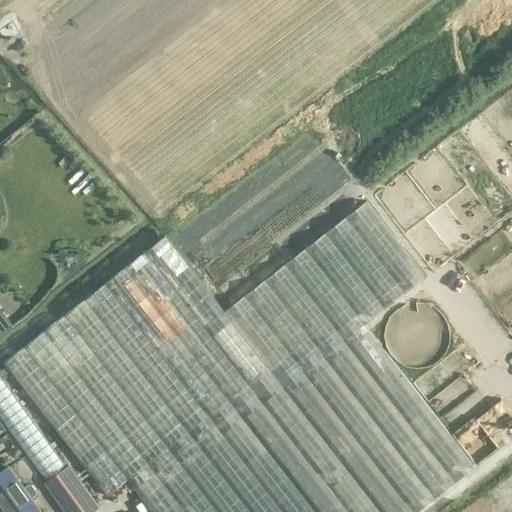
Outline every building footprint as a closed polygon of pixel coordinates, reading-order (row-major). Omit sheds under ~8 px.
[(152,511),(150,511),(415,511),(475,466),(364,324),(424,277),(364,201),(224,311),(165,235),(4,362),(107,495),(127,479),(152,511)] [(0,310),(0,333),(11,325),(0,310)] [(0,417),(47,481),(66,467),(0,375),(0,417)] [(68,465),(66,467),(47,481),(45,483),(65,511),(93,511),(99,508),(68,465)] [(0,507),(3,511),(32,511),(38,508),(8,467),(0,472),(0,507)]
